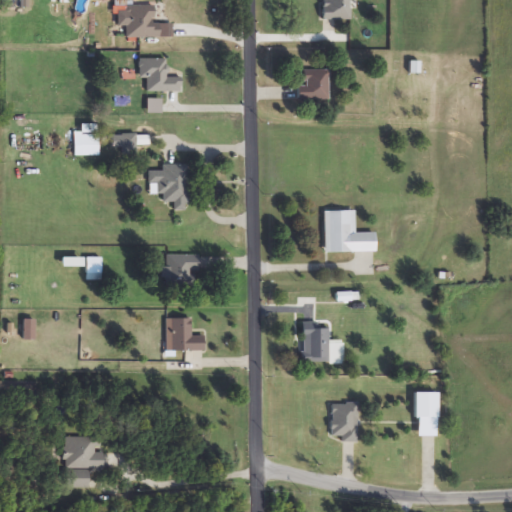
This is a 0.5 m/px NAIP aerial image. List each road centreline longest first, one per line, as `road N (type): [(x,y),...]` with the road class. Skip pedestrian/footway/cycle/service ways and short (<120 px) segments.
road 1 (residential): [(254,511),(247,0)]
road 2 (residential): [(254,471),(430,497),(511,494)]
